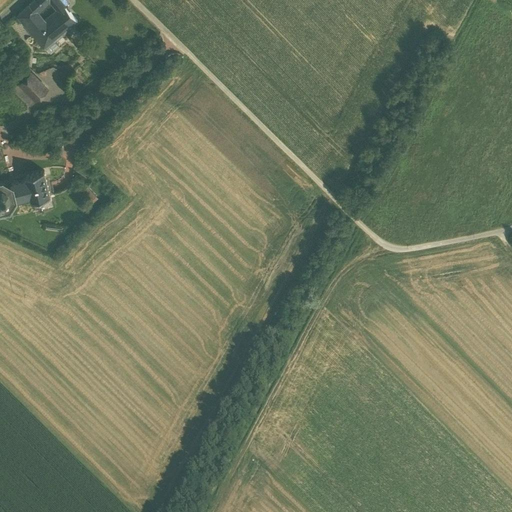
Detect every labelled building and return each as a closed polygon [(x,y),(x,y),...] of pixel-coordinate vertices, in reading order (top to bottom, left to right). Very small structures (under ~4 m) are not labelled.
[(42,0),(33,0),(18,14),(35,35),(41,28),(36,23),(42,18),(36,11),(45,3),(42,0)] [(42,18),(36,23),(41,28),(35,35),(45,47),(78,20),(60,0),(51,0),(57,6),(42,18)] [(48,88),(31,71),(15,86),(32,104),(36,100),(48,88)] [(44,169),(26,174),(31,195),(32,199),(51,195),(44,169)] [(27,178),(11,182),(12,185),(11,186),(13,195),(15,196),(15,199),(31,195),(27,178)] [(2,182),(0,182),(0,205),(8,203),(9,203),(9,202),(13,195),(11,186),(4,182),(3,182),(2,182)]
